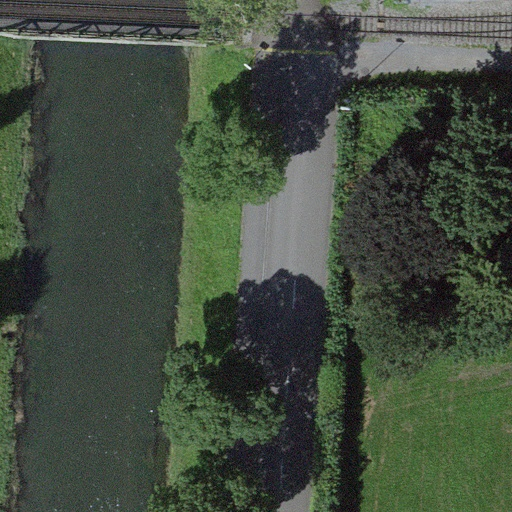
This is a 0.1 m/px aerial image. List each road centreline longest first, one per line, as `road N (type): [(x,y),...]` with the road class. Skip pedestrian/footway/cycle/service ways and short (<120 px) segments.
road 1 (track): [(286,0),(300,66),(281,511)]
road 2 (track): [(300,66),(511,71)]
